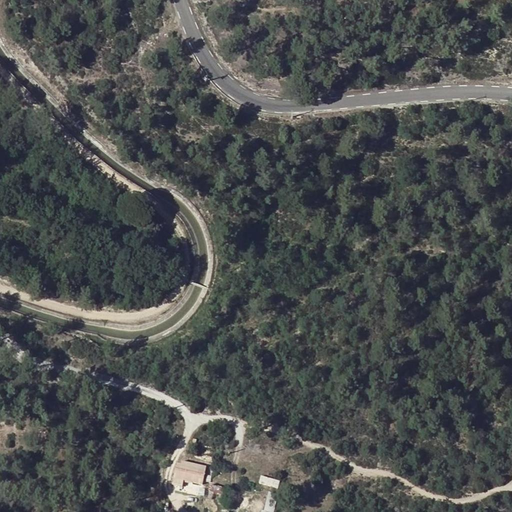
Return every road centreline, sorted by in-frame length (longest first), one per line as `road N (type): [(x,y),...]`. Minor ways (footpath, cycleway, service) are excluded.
road 1 (track): [(511,486),(466,499),(426,496),(297,436),(34,361),(0,337)]
road 2 (track): [(0,66),(83,154),(177,229),(187,263),(174,297),(141,317),(93,315),(0,290)]
road 3 (tertiary): [(511,94),(470,90),(293,107),(252,101),(210,66),(181,0)]
